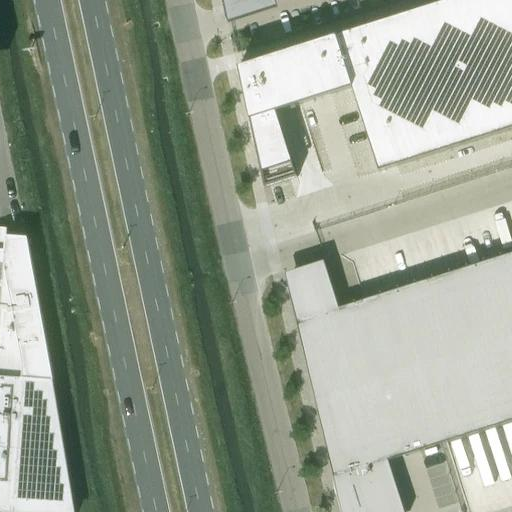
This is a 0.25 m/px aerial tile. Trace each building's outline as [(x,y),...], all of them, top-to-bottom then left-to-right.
[(222,0),(223,3),(228,25),(277,9),(274,0),(222,0)] [(511,0),(452,0),(239,68),(265,187),(296,177),(275,112),(352,88),(378,172),(511,129),(511,0)] [(0,378),(50,382),(27,239),(0,236),(0,378)] [(292,287),(287,288),(331,478),(337,500),(339,511),(403,511),(388,461),(511,421),(511,253),(339,309),(324,261),(293,271),(295,275),(289,277),(292,287)] [(0,511),(71,511),(50,382),(0,378),(0,511)]
